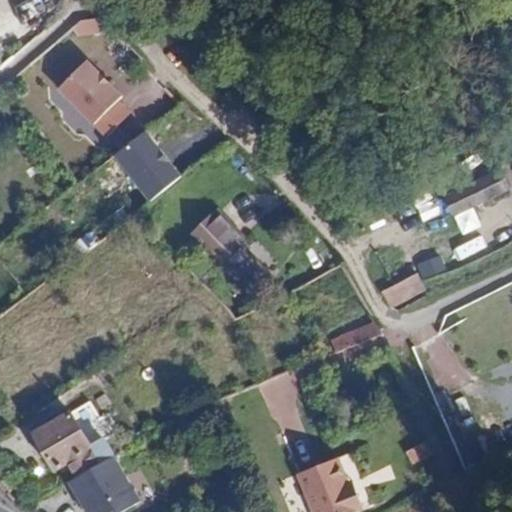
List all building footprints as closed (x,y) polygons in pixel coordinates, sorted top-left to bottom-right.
[(59,90),(107,137),(130,114),(118,102),(122,98),(86,62),(59,90)] [(498,167),(444,195),(452,211),(506,184),(498,167)] [(239,233),(216,211),(189,238),(217,267),(224,261),(256,293),(270,278),(237,246),(232,240),(239,233)] [(232,240),(237,246),(244,238),(239,233),(232,240)] [(199,258),(191,265),(210,286),(218,280),(199,258)] [(382,291),(390,306),(425,288),(416,273),(382,291)] [(381,335),(374,322),(341,336),(346,349),(381,335)] [(99,463),(112,456),(102,438),(109,434),(91,401),(35,434),(57,473),(64,470),(65,472),(73,469),(77,476),(99,463)] [(411,462),(439,449),(434,437),(406,452),(411,462)] [(361,485),(356,474),(346,451),(298,470),(313,511),(345,511),(373,501),(366,482),(361,485)] [(128,511),(145,503),(117,460),(71,484),(86,511),(128,511)] [(362,472),(356,474),(361,485),(366,482),(362,472)]
